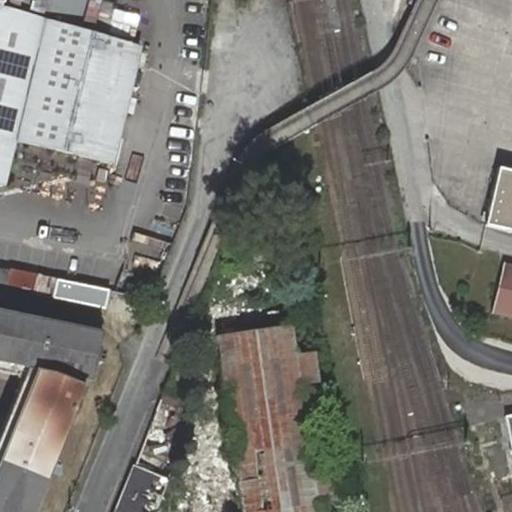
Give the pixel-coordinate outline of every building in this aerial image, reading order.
[(0,11),(0,191),(2,192),(13,143),(111,164),(137,50),(0,11)] [(511,174),(501,172),(486,228),(511,234),(511,174)] [(511,319),(511,263),(505,263),(497,317),(511,319)] [(0,292),(57,304),(57,301),(61,283),(0,269),(0,292)] [(109,313),(114,293),(61,283),(57,301),(109,313)] [(0,511),(29,511),(83,381),(89,382),(93,364),(99,365),(102,353),(96,352),(99,336),(0,315),(0,364),(36,371),(0,459),(0,511)] [(332,511),(333,502),(336,501),(314,445),(318,351),(305,351),(297,330),(248,328),(240,511),(332,511)] [(158,406),(139,465),(170,475),(189,415),(158,406)] [(511,414),(502,416),(511,473),(511,414)]
